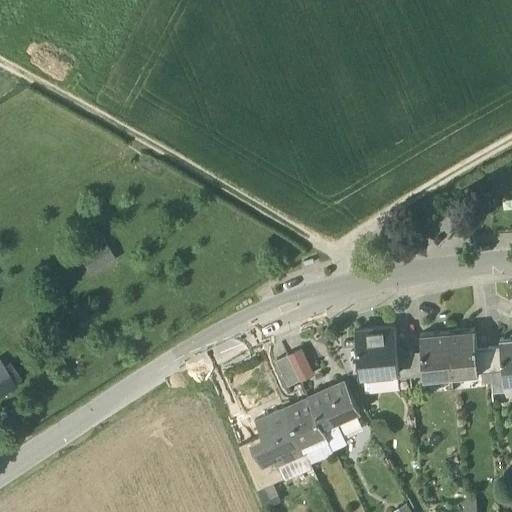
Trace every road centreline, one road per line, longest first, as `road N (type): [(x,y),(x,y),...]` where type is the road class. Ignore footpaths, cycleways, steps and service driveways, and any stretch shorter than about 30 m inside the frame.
road 1 (tertiary): [(0,477),(184,359),(271,315),(373,283),(511,260)]
road 2 (track): [(325,248),(0,65)]
road 3 (track): [(511,147),(325,248),(337,260)]
